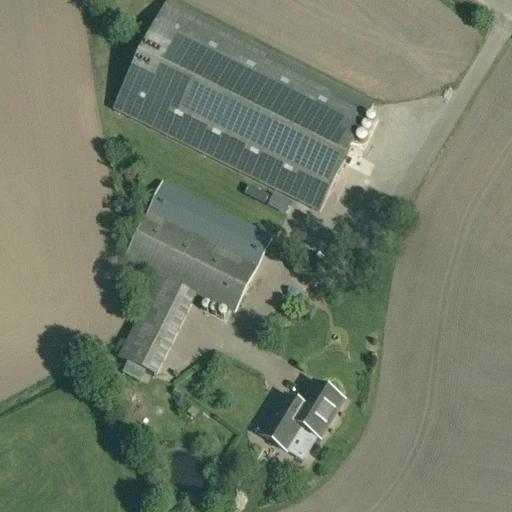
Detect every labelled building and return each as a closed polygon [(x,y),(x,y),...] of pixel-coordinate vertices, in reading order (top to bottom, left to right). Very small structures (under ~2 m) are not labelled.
[(113,112),(319,214),(372,106),(168,6),(113,112)] [(270,239),(163,185),(149,212),(257,265),(270,239)] [(257,265),(149,212),(125,260),(234,315),(254,275),(253,275),(257,265)] [(314,288),(326,274),(306,257),(294,272),(314,288)] [(159,279),(119,360),(158,380),(198,298),(159,279)] [(285,398),(261,437),(287,453),(302,429),(321,441),(344,403),(314,385),(300,407),(285,398)]
